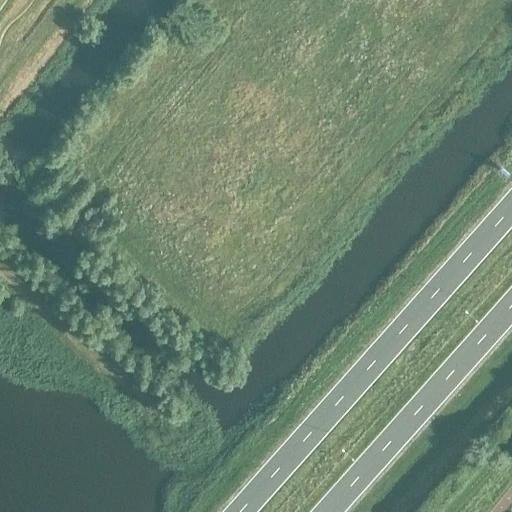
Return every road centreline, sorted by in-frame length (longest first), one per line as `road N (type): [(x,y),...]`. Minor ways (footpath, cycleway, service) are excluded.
road 1 (trunk): [(511,206),(238,511)]
road 2 (trunk): [(333,511),(511,311)]
